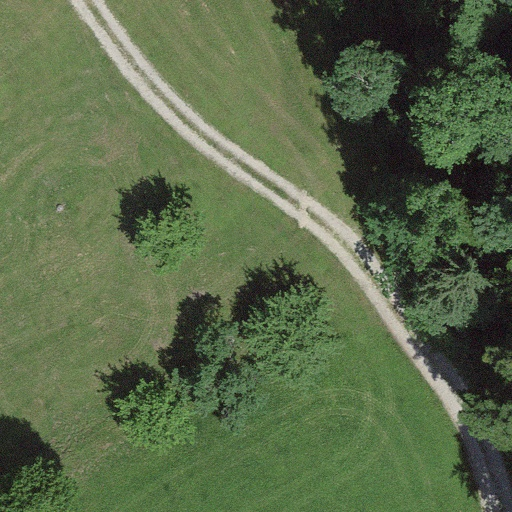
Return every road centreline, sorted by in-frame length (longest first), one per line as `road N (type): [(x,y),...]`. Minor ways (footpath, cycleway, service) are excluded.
road 1 (track): [(506,511),(499,477),(458,392),(324,225),(149,91),(82,0)]
road 2 (track): [(324,225),(462,302),(511,315)]
